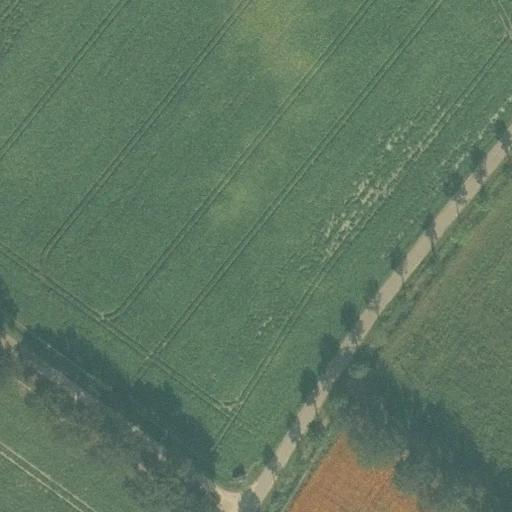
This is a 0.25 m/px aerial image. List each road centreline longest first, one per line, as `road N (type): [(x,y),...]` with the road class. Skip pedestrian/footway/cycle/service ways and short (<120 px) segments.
road 1 (unclassified): [(246,511),(388,286),(511,136)]
road 2 (track): [(228,511),(0,339)]
